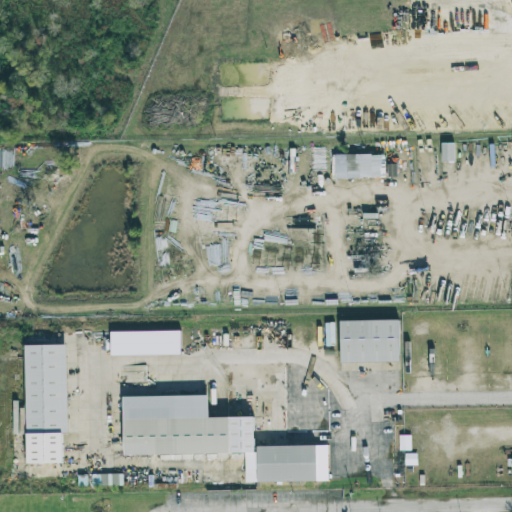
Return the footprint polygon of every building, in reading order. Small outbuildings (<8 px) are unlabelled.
[(454,143),(442,143),(442,162),(454,161),(454,143)] [(381,177),(381,155),(335,154),(335,172),(349,172),(349,176),(381,177)] [(399,362),(398,320),(340,321),(341,363),(399,362)] [(409,338),(429,337),(429,320),(409,320),(409,338)] [(110,332),(111,356),(181,355),(180,330),(110,332)] [(63,463),(63,433),(68,433),(67,345),(25,345),(27,464),(63,463)] [(123,397),(124,455),(245,454),(246,482),(328,481),(328,445),(254,446),(254,417),(209,418),(208,395),(123,397)] [(411,436),(399,436),(399,451),(411,451),(411,436)]
